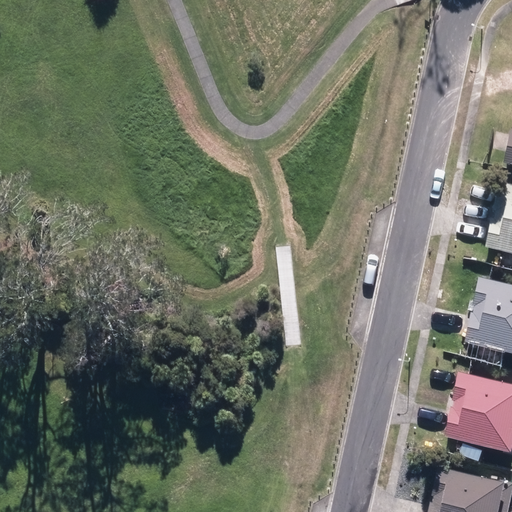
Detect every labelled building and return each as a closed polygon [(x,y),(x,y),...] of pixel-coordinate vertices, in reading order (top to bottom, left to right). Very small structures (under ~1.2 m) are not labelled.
[(499,162),(511,164),(511,128),(511,131),(507,130),(499,162)] [(511,187),(495,183),(479,247),(511,254),(511,187)] [(511,286),(477,278),(462,342),(511,353),(511,286)] [(511,387),(455,374),(441,436),(511,452),(511,387)] [(435,469),(424,511),(505,511),(511,487),(435,469)]
